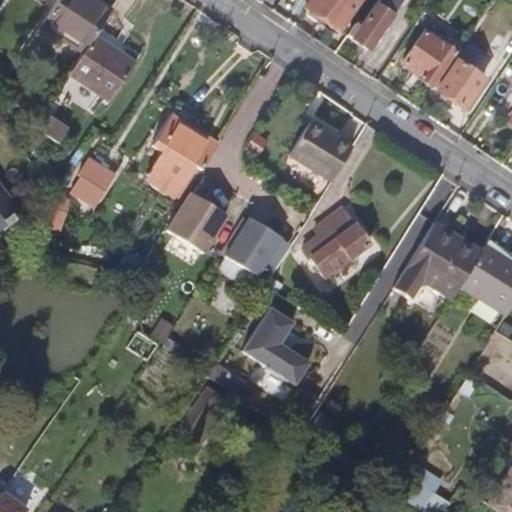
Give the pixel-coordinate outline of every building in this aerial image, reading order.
[(109,8),(96,0),(52,0),(38,22),(81,50),(88,39),(109,8)] [(355,0),(306,0),(305,3),(338,25),(355,0)] [(373,0),(364,14),(359,10),(344,33),(366,47),(397,0),(373,0)] [(411,0),(407,7),(417,13),(426,0),(411,0)] [(415,74),(429,85),(456,44),(426,24),(403,59),(419,68),(415,74)] [(131,66),(88,39),(81,50),(65,75),(107,102),(131,66)] [(457,57),(436,88),(462,105),(483,74),(457,57)] [(15,81),(6,95),(24,107),(32,94),(15,81)] [(165,111),(129,165),(167,191),(186,162),(195,168),(212,143),(165,111)] [(285,151),(326,178),(348,145),(333,135),(331,137),(319,130),(321,127),(307,118),(285,151)] [(48,121),(39,135),(60,148),(68,135),(48,121)] [(321,127),(319,130),(331,137),(333,135),(335,131),(323,123),(321,127)] [(116,167),(92,151),(83,165),(106,181),(116,167)] [(186,162),(167,191),(175,197),(194,168),(195,168),(186,162)] [(0,223),(23,206),(0,177),(0,223)] [(183,190),(158,228),(195,253),(220,215),(183,190)] [(324,263),(369,236),(347,198),(319,214),(322,220),(304,230),(324,263)] [(249,272),(273,235),(242,214),(217,252),(249,272)] [(453,232),(434,220),(391,285),(406,296),(415,283),(419,286),(422,280),(447,296),(455,284),(474,254),(450,237),(453,232)] [(455,284),(502,314),(511,297),(511,266),(480,245),(474,254),(455,284)] [(288,318),(264,302),(236,345),(288,380),(303,357),(274,338),(288,318)] [(208,356),(200,367),(219,380),(227,369),(208,356)] [(210,389),(197,381),(173,418),(186,427),(210,389)] [(334,451),(354,422),(336,409),(317,438),(334,451)] [(428,511),(441,511),(449,500),(434,491),(442,477),(420,463),(400,495),(428,511)] [(354,486),(341,478),(332,493),(344,501),(354,486)] [(511,511),(511,478),(494,506),(504,511),(511,511)]
